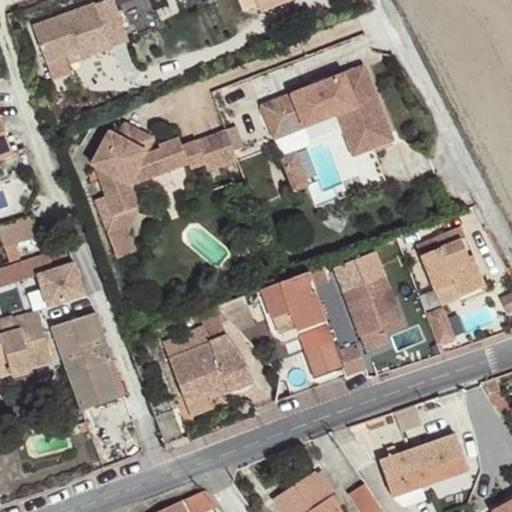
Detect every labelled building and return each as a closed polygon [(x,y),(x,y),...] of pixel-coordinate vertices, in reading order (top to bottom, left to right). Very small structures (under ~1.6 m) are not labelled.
[(257,6),(254,0),(238,0),(243,11),(257,6)] [(260,12),(288,0),(270,0),(257,6),(260,12)] [(111,47),(95,3),(32,26),(46,64),(79,50),(82,59),(111,47)] [(82,59),(79,50),(65,56),(69,63),(82,59)] [(363,125),(372,149),(393,140),(364,66),(260,106),(273,139),(336,114),(344,133),(363,125)] [(0,154),(11,150),(0,120),(0,154)] [(363,125),(344,133),(353,156),(372,149),(363,125)] [(131,185),(188,163),(190,169),(204,163),(207,171),(237,160),(226,130),(182,147),(179,139),(159,146),(161,149),(150,153),(144,155),(125,145),(127,141),(109,131),(92,164),(94,165),(113,216),(138,207),(131,185)] [(150,153),(127,141),(125,145),(144,155),(150,153)] [(291,170),(305,165),(298,147),(284,152),(291,170)] [(297,185),(311,179),(305,165),(291,170),(297,185)] [(127,227),(138,207),(113,216),(108,229),(119,257),(136,249),(127,227)] [(38,235),(31,215),(3,224),(8,247),(10,261),(19,258),(14,243),(38,235)] [(486,286),(473,254),(469,256),(461,238),(465,237),(461,227),(435,238),(415,246),(434,292),(454,284),(459,296),(486,286)] [(473,254),(465,237),(461,238),(469,256),(473,254)] [(0,287),(52,270),(47,253),(0,268),(0,287)] [(404,325),(379,260),(338,276),(359,335),(381,326),(384,334),(404,325)] [(309,271),(283,281),(217,306),(230,320),(268,306),(272,318),(290,312),(295,327),(303,350),(333,339),(309,271)] [(459,296),(454,284),(434,292),(440,306),(460,298),(459,296)] [(52,363),(39,311),(10,319),(13,331),(0,334),(0,376),(10,373),(31,368),(52,363)] [(125,393),(95,312),(50,327),(80,408),(125,393)] [(295,327),(290,312),(272,318),(278,334),(295,327)] [(0,334),(13,331),(10,319),(0,322),(0,334)] [(430,329),(435,343),(451,337),(447,323),(430,329)] [(384,334),(381,326),(359,335),(362,342),(384,334)] [(253,381),(244,358),(237,348),(216,358),(205,327),(162,344),(185,402),(207,393),(210,400),(228,392),(230,393),(235,393),(240,392),(246,390),(249,388),(252,384),(253,381)] [(360,340),(338,347),(346,374),(369,367),(360,340)] [(346,377),(336,348),(301,361),(311,389),(346,377)] [(34,379),(31,368),(10,373),(13,384),(34,379)] [(500,390),(496,377),(482,382),(489,394),(498,391),(500,390)] [(509,410),(498,391),(489,394),(501,415),(509,410)] [(210,400),(207,393),(185,402),(191,418),(214,408),(210,400)] [(189,437),(176,405),(153,414),(167,445),(189,437)] [(387,424),(384,415),(366,421),(369,430),(387,424)] [(422,486),(468,470),(456,434),(398,454),(388,458),(380,461),(392,496),(422,486)] [(398,454),(395,446),(385,450),(388,458),(398,454)] [(341,511),(329,494),(334,491),(321,472),(317,473),(316,471),(272,499),(281,511),(341,511)] [(381,511),(383,511),(365,484),(348,494),(359,511),(381,511)] [(426,499),(422,486),(392,496),(403,508),(426,499)] [(203,511),(217,506),(207,492),(204,491),(181,501),(185,511),(203,511)] [(511,511),(511,495),(482,511),(511,511)] [(185,511),(181,501),(156,511),(185,511)]
